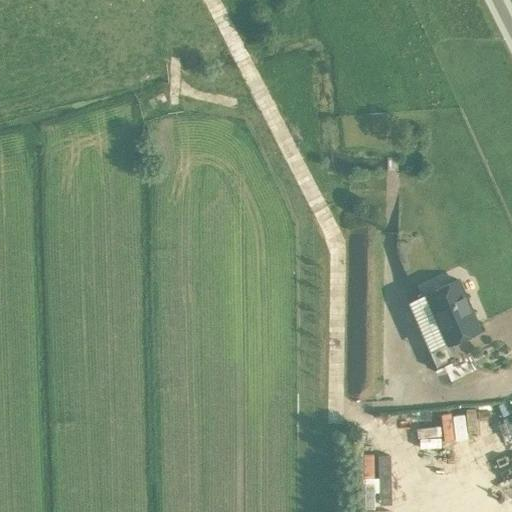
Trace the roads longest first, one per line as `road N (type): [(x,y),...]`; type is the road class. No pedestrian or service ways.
road 1 (track): [(211,0),(342,254),(338,411),(494,470),(502,511)]
road 2 (track): [(178,0),(176,94),(236,104)]
